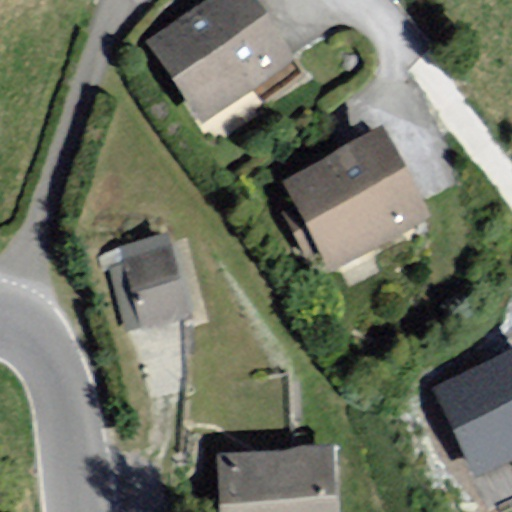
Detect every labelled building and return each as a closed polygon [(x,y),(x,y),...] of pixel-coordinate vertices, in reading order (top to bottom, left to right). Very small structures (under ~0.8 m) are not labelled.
[(274,64),(231,0),(211,0),(138,49),(188,122),(274,64)] [(406,218),(366,144),(277,193),(318,267),(406,218)] [(138,401),(172,395),(171,321),(158,247),(113,255),(138,401)] [(511,456),(511,378),(504,361),(426,397),(464,478),(511,456)] [(315,511),(313,461),(308,461),(208,465),(209,511),(315,511)]
